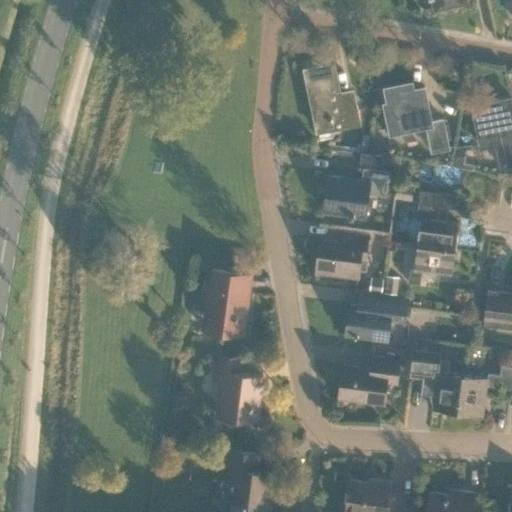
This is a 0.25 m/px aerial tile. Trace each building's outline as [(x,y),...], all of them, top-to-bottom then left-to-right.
[(340,91),(334,62),(306,68),(318,130),(359,121),(352,89),(340,91)] [(449,122),(444,123),(443,117),(432,119),(425,85),(414,87),(413,80),(385,86),(388,101),(384,101),(391,132),(427,125),(432,150),(449,147),(447,139),(453,138),(449,122)] [(511,162),(511,96),(473,105),(482,145),(497,141),(502,165),(511,162)] [(454,151),(445,149),(442,162),(451,164),(454,151)] [(372,162),(371,166),(390,169),(387,186),(395,187),(398,164),(382,163),(383,152),(360,150),(359,160),(372,162)] [(390,169),(371,166),(364,165),(362,178),(329,173),(324,209),(367,215),(370,192),(386,194),(387,186),(390,169)] [(415,179),(398,177),(396,196),(412,198),(415,179)] [(418,240),(456,246),(459,220),(429,217),(431,204),(455,207),(457,192),(420,188),(417,216),(422,216),(418,240)] [(369,232),(346,230),(345,239),(321,236),(316,270),(359,275),(360,266),(365,267),(369,232)] [(391,231),(383,230),(382,240),(390,241),(391,231)] [(456,246),(418,240),(414,267),(410,266),(408,280),(420,281),(423,268),(452,272),(456,246)] [(252,272),(212,266),(204,327),(243,333),(252,272)] [(400,274),(387,273),(385,291),(398,292),(400,274)] [(384,276),(372,274),(369,289),(382,291),(384,276)] [(511,289),(488,287),(484,324),(511,327),(511,289)] [(373,292),(372,305),(351,302),(346,331),(388,337),(390,321),(391,317),(405,319),(409,297),(373,292)] [(405,345),(388,343),(387,353),(404,355),(405,345)] [(426,349),(414,348),(410,373),(423,374),(421,391),(434,392),(432,406),(458,410),(463,372),(438,368),(438,364),(425,362),(426,349)] [(487,383),(511,386),(511,377),(511,350),(510,350),(509,363),(501,362),(500,372),(489,371),(488,375),(463,372),(458,410),(483,413),(487,383)] [(241,356),(218,353),(214,379),(222,380),(218,413),(258,418),(264,373),(239,370),(241,356)] [(400,357),(373,353),(371,366),(344,363),(339,395),(385,401),(388,379),(397,380),(400,357)] [(260,451),(227,447),(224,470),(232,471),(226,511),(268,511),(274,470),(258,468),(260,451)] [(391,479),(368,476),(367,479),(351,477),(346,511),(410,511),(413,494),(390,491),(391,479)] [(471,511),(474,490),(450,486),(449,491),(431,489),(427,511),(471,511)]
